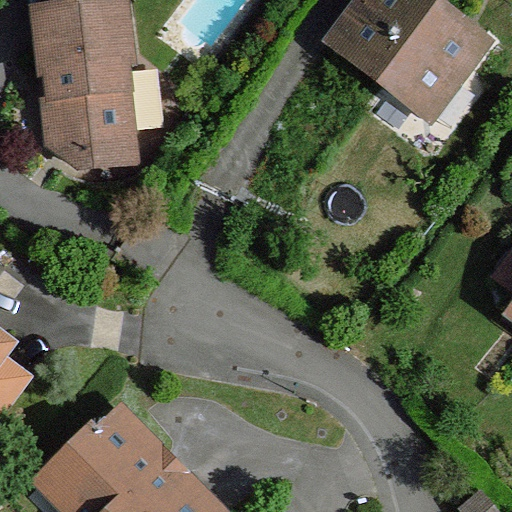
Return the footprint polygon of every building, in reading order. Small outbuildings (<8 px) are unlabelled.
[(52,0),(54,16),(104,10),(103,0),(52,0)] [(419,0),(377,0),(338,52),(429,120),(455,86),(458,89),(487,51),(419,0)] [(96,153),(134,149),(125,71),(132,70),(125,8),(104,10),(54,16),(35,19),(51,151),(83,174),(86,170),(96,153)] [(96,153),(86,170),(136,165),(134,149),(96,153)] [(511,272),(502,286),(511,293),(511,272)] [(0,365),(4,361),(11,352),(0,343),(0,365)] [(0,424),(32,383),(4,361),(0,365),(0,424)] [(213,511),(122,419),(96,445),(91,440),(52,479),(78,505),(70,511),(213,511)] [(489,511),(482,503),(471,511),(489,511)]
